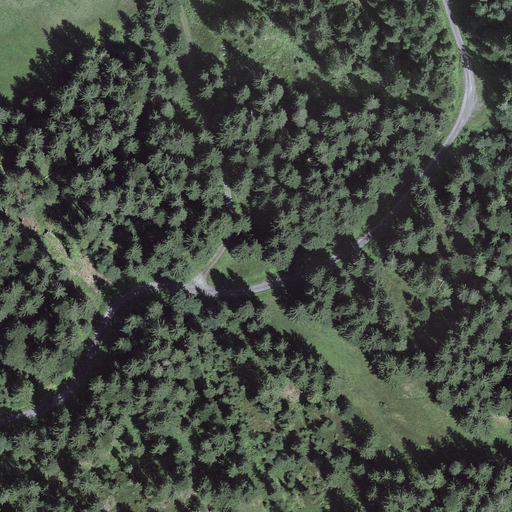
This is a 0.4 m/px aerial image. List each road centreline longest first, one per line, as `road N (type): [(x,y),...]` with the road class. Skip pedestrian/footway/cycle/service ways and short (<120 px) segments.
road 1 (track): [(445,0),(466,66),(468,103),(448,141),(367,237),(320,265),(255,288),(166,286),(127,295),(101,328),(74,387),(0,425)]
road 2 (track): [(192,289),(221,248),(229,217),(176,0)]
